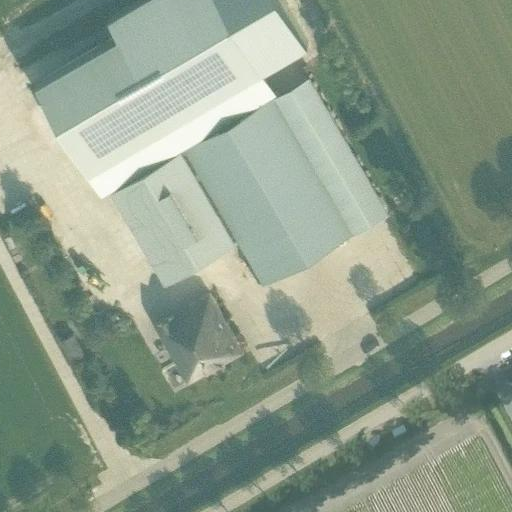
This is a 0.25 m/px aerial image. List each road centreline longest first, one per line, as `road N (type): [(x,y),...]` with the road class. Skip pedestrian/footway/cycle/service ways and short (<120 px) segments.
road 1 (unclassified): [(511,263),(88,511)]
road 2 (unclassified): [(211,511),(511,334)]
